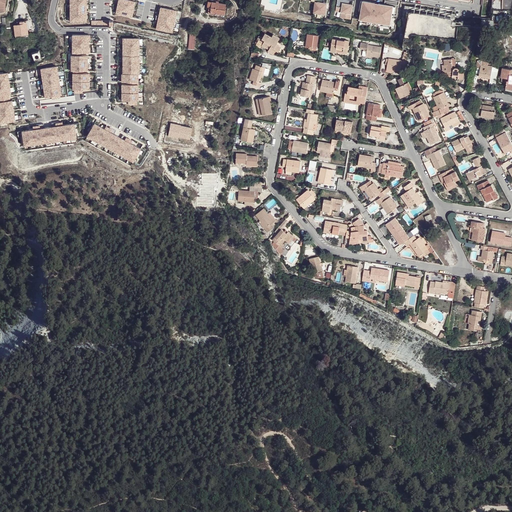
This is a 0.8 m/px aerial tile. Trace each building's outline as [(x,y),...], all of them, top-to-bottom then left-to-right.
[(86,21),(86,0),(69,0),(70,11),(71,11),(71,13),(70,13),(70,21),(71,21),(86,21)] [(135,1),(129,0),(118,0),(116,13),(132,16),(135,1)] [(217,13),(224,14),(226,3),(218,2),(219,1),(214,0),(211,0),(212,1),(210,1),(208,13),(216,15),(217,13)] [(327,0),(310,0),(310,1),(315,2),(318,2),(315,16),(325,18),(327,0)] [(353,0),(350,0),(337,0),(336,9),(344,10),(342,18),(350,19),(353,0)] [(491,0),(491,9),(502,10),(501,0),(491,0)] [(511,0),(501,0),(502,10),(511,9),(511,0)] [(375,3),(363,1),(361,11),(360,20),(367,21),(375,22),(390,25),(391,18),(393,6),(384,5),(378,4),(378,5),(375,4),(375,3)] [(336,9),(336,11),(341,12),(340,17),(342,18),(344,10),(336,9)] [(439,35),(456,37),(459,16),(432,14),(431,20),(440,21),(439,35)] [(28,34),(26,21),(19,21),(20,24),(14,25),(14,28),(15,36),(28,34)] [(276,41),(278,37),(273,34),(271,37),(265,33),(261,39),(264,40),(262,45),(269,49),(268,51),(274,54),(276,50),(278,52),(281,47),(276,44),(277,41),(276,41)] [(90,34),(72,34),(73,52),(89,52),(90,52),(90,46),(89,46),(88,39),(90,39),(90,34)] [(306,47),(310,48),(312,48),(312,50),(314,50),(315,49),(317,49),(319,36),(308,34),(306,47)] [(140,73),(139,37),(123,37),(122,37),(122,43),(123,43),(123,50),(122,50),(122,60),(123,60),(123,67),(122,67),(122,73),(122,81),(138,81),(138,73),(140,73)] [(331,52),(336,52),(336,51),(343,52),(343,53),(347,54),(349,41),(344,40),(344,41),(332,39),(331,52)] [(380,57),(381,47),(367,45),(368,44),(360,43),(359,49),(366,50),(366,56),(372,56),(380,57)] [(88,54),(71,54),(71,70),(87,70),(88,54)] [(402,61),(389,59),(386,71),(392,72),(392,70),(400,71),(402,61)] [(450,78),(452,78),(453,76),(458,77),(458,79),(463,80),(464,71),(460,71),(459,69),(458,68),(457,68),(455,68),(454,69),(453,70),(452,59),(444,59),(444,65),(447,65),(448,69),(448,71),(447,71),(448,76),(449,77),(450,78)] [(482,61),(477,61),(476,67),(480,68),(479,76),(491,78),(492,66),(481,64),(482,61)] [(57,65),(41,67),(45,96),(61,94),(57,65)] [(261,74),(263,74),(265,67),(256,65),(255,69),(253,69),(249,79),(254,80),(253,84),(260,86),(261,82),(259,82),(260,79),(261,74)] [(511,73),(511,74),(511,69),(503,67),(502,73),(503,73),(502,77),(509,78),(509,80),(507,80),(506,86),(511,87),(511,73)] [(0,122),(15,120),(12,99),(10,100),(8,92),(11,92),(8,71),(0,71),(0,122)] [(89,72),(73,72),(73,89),(89,89),(89,72)] [(315,76),(308,74),(306,82),(303,81),(301,95),(312,96),(315,76)] [(340,82),(336,81),(336,83),(322,80),(320,91),(334,93),(335,88),(339,88),(340,82)] [(138,83),(122,83),(122,100),(138,100),(138,83)] [(399,95),(398,95),(400,98),(411,94),(410,91),(412,90),(409,83),(396,88),(399,95)] [(365,104),(368,87),(364,86),(363,89),(359,88),(349,86),(347,93),(345,93),(344,99),(349,100),(351,94),(358,96),(357,100),(361,101),(361,103),(365,104)] [(443,113),(444,113),(444,112),(442,108),(447,106),(449,105),(443,92),(434,97),(439,109),(434,111),(437,116),(441,114),(443,113)] [(256,99),(257,105),(260,104),(262,115),(271,113),(268,96),(256,99)] [(369,103),(366,119),(376,121),(377,117),(379,117),(381,110),(380,110),(380,105),(369,103)] [(415,103),(408,106),(410,110),(413,108),(419,121),(429,116),(423,104),(417,106),(415,103)] [(477,113),(481,113),(485,114),(485,116),(494,118),(495,111),(493,111),(494,107),(479,104),(477,113)] [(314,110),(313,110),(307,108),(307,112),(309,112),(308,119),(308,122),(305,121),(304,128),(305,128),(304,133),(314,135),(314,130),(313,130),(314,123),(317,123),(318,114),(314,113),(314,110)] [(455,112),(441,119),(445,127),(443,128),(445,132),(461,124),(455,112)] [(251,128),(253,119),(245,118),(244,126),(245,126),(242,140),(252,142),(255,129),(251,128)] [(440,140),(430,119),(423,122),(425,126),(428,125),(430,128),(427,129),(424,130),(425,134),(423,135),(425,141),(428,140),(430,145),(440,140)] [(346,121),(337,120),(335,130),(344,131),(344,133),(351,134),(353,122),(346,120),(346,121)] [(22,130),(24,145),(76,138),(74,123),(62,125),(62,122),(58,122),(58,121),(51,122),(51,123),(52,126),(44,127),(43,124),(43,123),(36,124),(36,125),(33,126),(33,129),(22,130)] [(121,137),(114,133),(115,131),(116,130),(109,126),(109,127),(106,125),(104,128),(94,123),(87,136),(133,161),(140,148),(130,142),(132,140),(128,138),(129,138),(122,134),(122,135),(121,137)] [(370,134),(377,136),(380,136),(380,138),(379,139),(386,140),(387,131),(389,132),(390,127),(382,126),(382,127),(372,125),(370,134)] [(497,137),(504,151),(509,148),(510,150),(511,148),(511,143),(506,132),(497,137)] [(457,141),(456,140),(451,142),(455,149),(464,145),(466,147),(468,152),(474,150),(471,143),(469,140),(470,140),(468,136),(464,138),(464,136),(460,138),(460,140),(457,141)] [(337,146),(338,140),(333,139),(332,143),(319,141),(317,151),(330,154),(330,151),(331,145),(334,145),(337,146)] [(308,143),(294,140),(292,151),(307,153),(308,143)] [(434,147),(424,151),(428,159),(431,158),(432,157),(433,159),(432,159),(436,169),(445,165),(441,156),(438,150),(436,151),(434,147)] [(246,154),(236,153),(235,161),(246,161),(246,164),(257,165),(257,156),(247,155),(246,154)] [(373,157),(360,155),(358,165),(371,167),(371,172),(375,173),(376,163),(372,162),(373,157)] [(476,168),(469,171),(472,179),(486,173),(485,169),(484,169),(483,166),(483,165),(479,157),(473,160),(476,168)] [(301,161),(283,159),(282,166),(286,166),(286,169),(299,171),(301,161)] [(383,165),(380,164),(378,173),(382,173),(385,174),(390,175),(402,177),(404,166),(399,165),(388,163),(383,162),(383,165)] [(333,170),(321,168),(318,182),(332,185),(333,181),(330,180),(333,170)] [(448,175),(446,171),(438,175),(440,180),(443,179),(444,183),(446,187),(455,183),(455,182),(459,180),(455,172),(448,175)] [(481,190),(483,193),(484,193),(488,201),(493,199),(494,200),(498,198),(492,185),(490,185),(488,180),(477,185),(480,190),(481,190)] [(382,196),(387,193),(385,190),(381,193),(374,182),(371,184),(370,185),(368,183),(360,188),(362,190),(364,189),(371,199),(378,195),(380,198),(382,196)] [(422,202),(416,193),(413,188),(414,186),(411,182),(404,188),(407,192),(401,196),(409,207),(415,202),(417,205),(422,202)] [(260,187),(254,186),(250,186),(250,191),(239,190),(238,201),(254,202),(254,199),(255,191),(257,191),(262,192),(262,187),(260,187)] [(308,189),(296,199),(303,207),(315,198),(314,197),(315,196),(310,190),(309,191),(308,189)] [(369,201),(371,199),(364,189),(362,190),(369,201)] [(382,196),(380,198),(376,200),(379,205),(381,203),(388,213),(397,207),(390,197),(385,200),(382,196)] [(329,212),(330,208),(331,207),(336,208),(335,209),(340,210),(341,205),(343,205),(344,201),(332,198),(331,200),(324,199),(322,211),(329,212)] [(255,215),(260,221),(266,228),(265,229),(267,232),(274,227),(271,224),(274,221),(268,214),(264,208),(255,215)] [(270,212),(268,214),(274,221),(276,220),(270,212)] [(358,218),(352,223),(355,226),(356,231),(351,232),(350,243),(357,241),(361,240),(362,243),(368,241),(368,242),(373,241),(373,238),(371,238),(371,236),(368,236),(367,230),(365,230),(363,225),(360,226),(360,224),(362,223),(358,218)] [(395,218),(386,224),(401,244),(409,238),(395,218)] [(346,233),(348,225),(325,221),(323,232),(338,234),(339,231),(346,233)] [(471,226),(472,227),(474,227),(473,232),(472,240),(483,242),(485,228),(483,228),(484,223),(472,221),(471,226)] [(282,228),(279,226),(275,232),(278,235),(272,241),(280,247),(283,244),(282,244),(285,240),(287,242),(293,236),(288,233),(287,234),(284,232),(282,230),(282,228)] [(505,239),(505,236),(506,233),(492,231),(490,241),(511,245),(511,241),(511,237),(508,237),(508,240),(505,239)] [(414,235),(404,242),(407,246),(410,244),(419,256),(422,254),(425,251),(426,253),(427,254),(430,252),(428,249),(428,250),(419,237),(417,239),(414,235)] [(284,245),(287,242),(285,240),(282,244),(283,244),(280,247),(277,250),(280,256),(284,251),(282,248),(284,245)] [(489,247),(486,246),(481,245),(480,249),(483,249),(482,256),(481,262),(486,262),(489,263),(491,263),(493,251),(489,250),(489,247)] [(511,254),(507,254),(507,258),(502,257),(500,266),(505,267),(505,265),(511,266),(511,254)] [(320,264),(321,264),(319,257),(308,259),(312,277),(313,276),(315,280),(323,278),(321,272),(320,264)] [(358,267),(348,265),(347,274),(346,282),(355,284),(358,267)] [(368,270),(364,270),(363,277),(362,280),(362,281),(369,282),(375,282),(375,279),(388,281),(389,271),(372,268),(371,271),(371,274),(367,274),(368,270)] [(398,272),(396,283),(405,284),(405,285),(415,286),(415,288),(419,289),(421,277),(409,276),(409,277),(406,277),(407,273),(398,272)] [(453,298),(456,282),(451,281),(451,282),(450,284),(444,282),(436,281),(436,282),(431,281),(429,293),(434,294),(434,292),(449,294),(449,297),(453,298)] [(475,303),(474,307),(483,308),(484,304),(485,304),(487,291),(484,290),(485,287),(477,285),(474,303),(475,303)] [(374,305),(377,301),(360,292),(358,296),(374,305)] [(479,318),(481,318),(482,312),(472,310),(472,315),(470,314),(468,323),(469,323),(468,330),(474,331),(475,328),(481,330),(482,325),(478,325),(479,321),(479,318)]
